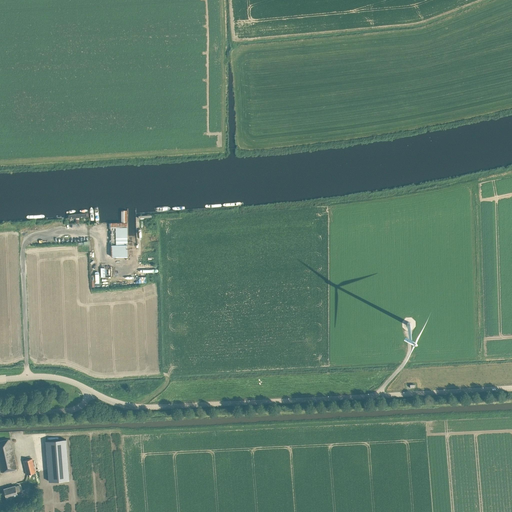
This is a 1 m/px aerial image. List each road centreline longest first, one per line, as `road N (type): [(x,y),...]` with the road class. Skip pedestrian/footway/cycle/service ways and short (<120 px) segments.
road 1 (tertiary): [(91,390),(145,407),(511,387)]
road 2 (unclassified): [(27,377),(23,242),(104,234)]
